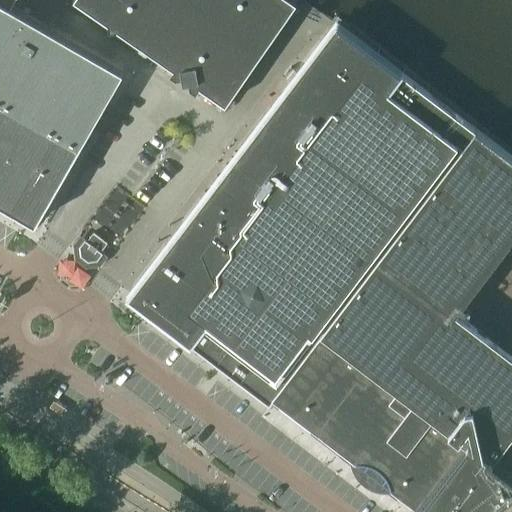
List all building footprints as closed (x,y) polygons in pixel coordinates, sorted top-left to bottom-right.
[(0,0),(0,197),(37,219),(67,166),(123,68),(41,20),(29,13),(12,4),(14,1),(14,0),(0,0)] [(79,0),(226,101),(244,75),(296,1),(294,0),(79,0)] [(145,275),(129,296),(131,297),(134,294),(149,305),(150,314),(155,321),(161,326),(164,327),(166,328),(172,329),(178,327),(193,339),(190,342),(192,343),(195,340),(272,398),(274,395),(477,127),(360,38),(335,20),(310,54),(145,275)] [(464,318),(456,311),(511,238),(511,154),(500,145),(477,127),(274,395),(330,437),(329,439),(338,445),(339,444),(353,455),(369,467),(362,477),(375,486),(382,477),(396,487),(421,506),(422,506),(421,505),(428,496),(430,501),(426,505),(425,508),(424,511),(423,511),(481,511),(511,489),(511,463),(496,452),(511,432),(511,353),(478,328),(464,318)] [(108,241),(94,231),(88,239),(86,237),(80,245),(82,254),(89,260),(99,259),(104,251),(102,250),(108,241)] [(330,437),(274,395),(272,398),(271,399),(349,458),(349,466),(354,476),(357,481),(362,486),(370,492),(379,495),(387,494),(394,491),(421,511),(423,511),(424,511),(425,508),(426,505),(430,501),(428,496),(421,505),(422,506),(421,506),(396,487),(395,481),(392,475),(386,468),(380,462),(373,459),(364,456),(353,455),(339,444),(330,437)]
